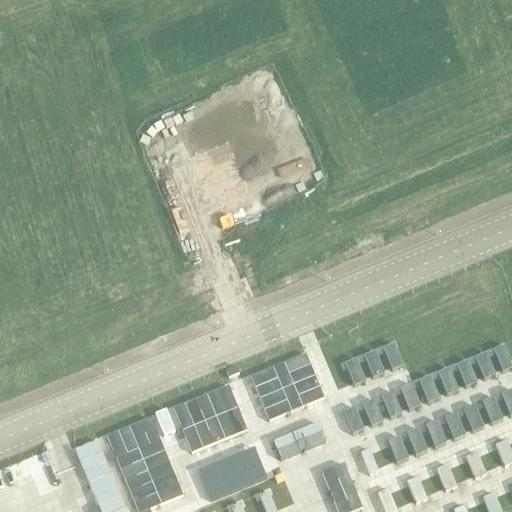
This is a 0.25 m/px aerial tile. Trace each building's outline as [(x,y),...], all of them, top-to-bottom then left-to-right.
[(476,286),(331,346),(355,402),(499,342),(476,286)] [(306,357),(250,380),(269,424),(324,401),(306,357)] [(236,369),(226,373),(228,380),(239,376),(236,369)] [(228,389),(173,412),(191,456),(247,433),(228,389)] [(167,414),(156,419),(165,441),(176,436),(167,414)] [(151,421),(106,440),(136,511),(151,511),(183,499),(151,421)] [(120,511),(125,510),(97,444),(75,453),(99,511),(120,511)] [(511,511),(511,446),(393,496),(400,511),(511,511)]
